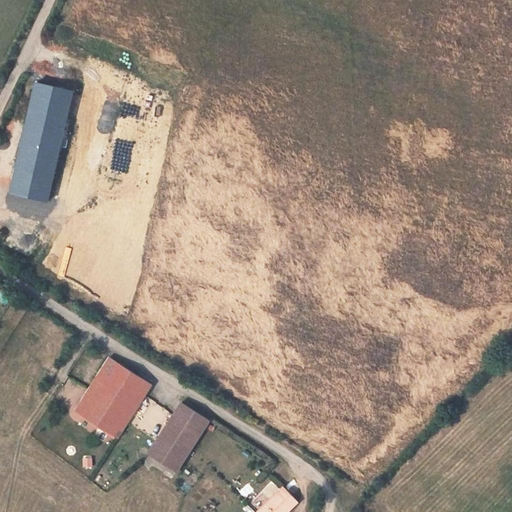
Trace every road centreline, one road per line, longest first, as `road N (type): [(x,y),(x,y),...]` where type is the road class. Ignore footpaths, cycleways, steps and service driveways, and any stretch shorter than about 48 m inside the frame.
road 1 (residential): [(326,511),(331,494),(308,464),(0,268)]
road 2 (track): [(29,45),(99,78),(60,230)]
